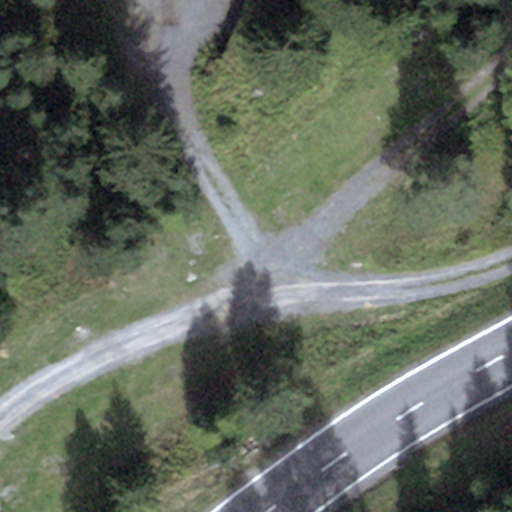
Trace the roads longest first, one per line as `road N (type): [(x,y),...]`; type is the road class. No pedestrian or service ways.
road 1 (track): [(182,0),(175,51),(190,137),(272,300),(325,219),(363,180),(511,54)]
road 2 (track): [(0,418),(122,345),(191,322),(272,300),(426,282),(511,262)]
road 3 (primary): [(511,352),(369,435),(261,511)]
